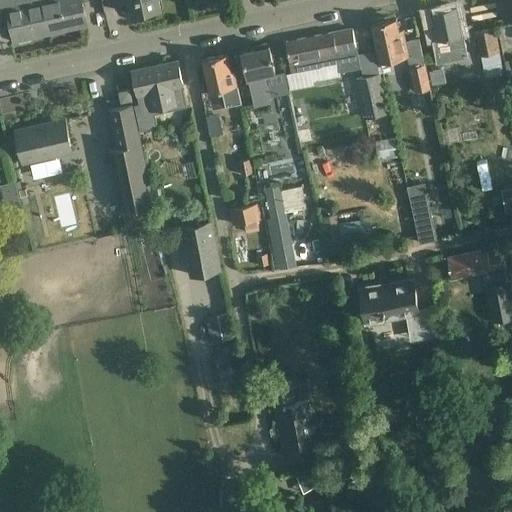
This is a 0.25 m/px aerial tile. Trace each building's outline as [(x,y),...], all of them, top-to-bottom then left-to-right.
[(51,32),(43,0),(0,0),(0,20),(10,18),(15,40),(17,39),(21,43),(32,40),(34,36),(51,32)] [(81,0),(43,0),(51,32),(87,24),(81,0)] [(129,0),(132,14),(161,8),(158,0),(129,0)] [(431,26),(435,46),(438,61),(449,59),(447,48),(464,45),(463,34),(457,6),(433,11),(436,26),(431,26)] [(407,56),(415,91),(430,87),(419,37),(406,40),(403,29),(399,30),(397,18),(372,24),(381,66),(397,62),(396,59),(407,56)] [(361,67),(353,28),(286,41),(292,73),(320,67),(320,66),(339,63),(340,71),(361,67)] [(479,53),(499,49),(495,28),(475,32),(479,53)] [(270,45),(242,51),(247,71),(254,102),(254,104),(270,101),(267,89),(263,74),(265,74),(275,71),(274,65),(270,45)] [(228,54),(203,59),(210,91),(222,89),(226,107),(242,103),(235,70),(231,71),(228,54)] [(156,113),(152,97),(166,94),(165,88),(183,84),(178,61),(133,71),(138,94),(142,115),(156,113)] [(381,73),(354,79),(363,119),(390,113),(381,73)] [(119,91),(121,102),(133,100),(130,89),(119,91)] [(277,96),(288,149),(291,148),(292,153),(302,150),(291,93),(277,96)] [(179,114),(176,103),(166,106),(169,116),(179,114)] [(109,154),(123,211),(155,205),(135,127),(130,108),(106,114),(111,133),(116,152),(109,154)] [(72,151),(65,119),(17,130),(24,162),(72,151)] [(394,138),(375,141),(378,161),(398,158),(394,138)] [(252,174),(250,158),(239,160),(241,175),(252,174)] [(265,187),(271,216),(285,213),(279,184),(265,187)] [(50,215),(65,215),(64,186),(49,186),(50,215)] [(258,203),(251,204),(231,208),(235,224),(245,222),(258,219),(261,219),(258,203)] [(307,206),(308,239),(325,239),(324,205),(307,206)] [(429,208),(413,211),(420,243),(436,239),(429,208)] [(267,217),(273,246),(277,245),(291,243),(285,213),(271,216),(267,217)] [(189,273),(201,272),(221,269),(214,224),(195,227),(182,228),(189,273)] [(511,318),(511,306),(507,282),(504,267),(506,267),(503,250),(488,252),(488,249),(447,257),(452,278),(486,271),(489,286),(487,286),(494,322),(511,318)] [(269,264),(267,253),(258,255),(259,266),(269,264)] [(415,276),(358,286),(364,324),(369,323),(370,325),(385,322),(385,320),(407,317),(417,315),(421,338),(436,335),(431,306),(420,308),(415,276)] [(226,313),(204,317),(209,341),(231,337),(226,313)] [(291,381),(272,385),(283,451),(303,447),(317,444),(316,438),(325,436),(357,430),(357,428),(356,424),(354,416),(322,422),(323,424),(314,426),(309,400),(296,403),(292,381),(291,381)] [(438,420),(439,429),(452,427),(451,419),(438,420)] [(364,456),(319,465),(322,481),(367,471),(364,456)]
